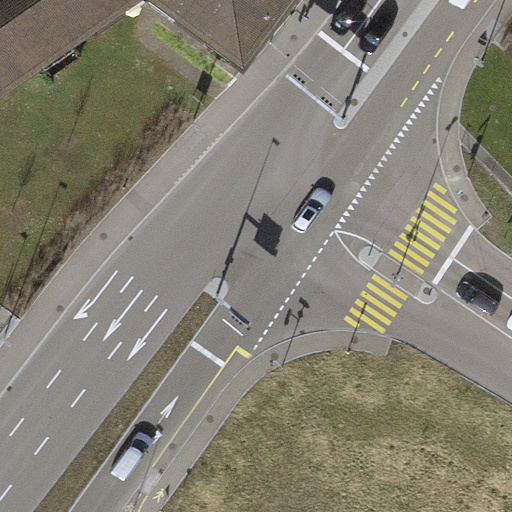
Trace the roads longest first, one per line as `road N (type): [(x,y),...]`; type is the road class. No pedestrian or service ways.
road 1 (primary): [(285,191),(158,274),(0,478)]
road 2 (primary): [(94,511),(222,332),(252,281),(285,191)]
road 3 (tertiary): [(285,191),(511,342)]
road 4 (primary): [(285,191),(427,0)]
